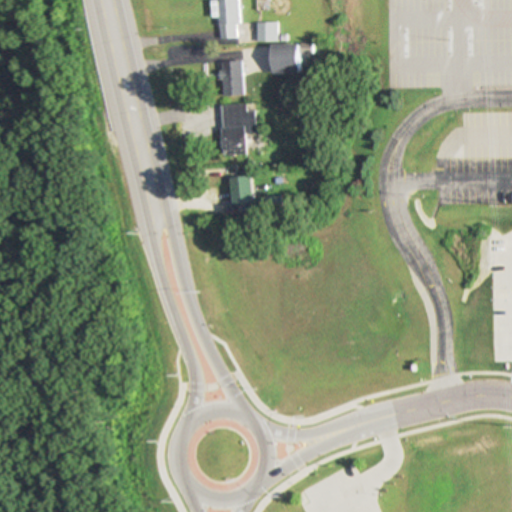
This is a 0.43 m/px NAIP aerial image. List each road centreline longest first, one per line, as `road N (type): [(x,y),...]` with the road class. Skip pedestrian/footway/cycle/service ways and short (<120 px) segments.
road 1 (primary): [(183,488),(217,503),(245,492),(261,464),(249,426),(210,412),(190,420),(171,459),(183,488)]
road 2 (primary): [(147,212),(146,245),(187,380),(178,432)]
road 3 (primary): [(233,415),(191,327),(165,238),(147,212)]
road 4 (residential): [(312,431),(459,393),(511,396)]
road 5 (primary): [(110,38),(147,212)]
